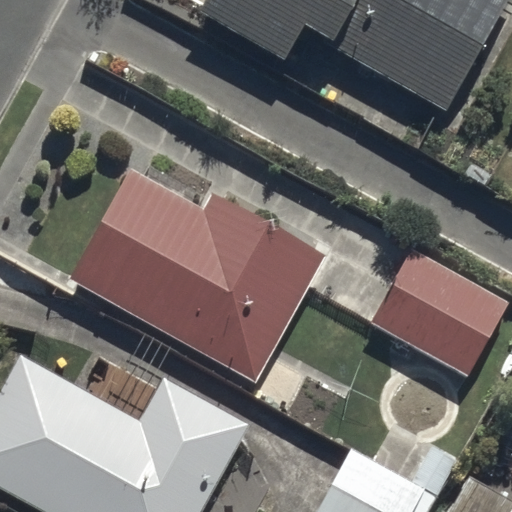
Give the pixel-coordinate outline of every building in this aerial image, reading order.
[(443,112),(508,0),(197,0),(193,9),(283,61),(301,30),(443,112)] [(68,279),(255,383),(324,261),(136,157),(68,279)] [(405,246),(362,323),(465,380),(508,303),(405,246)] [(0,383),(0,489),(40,511),(200,511),(250,425),(162,376),(137,420),(18,353),(0,383)] [(347,449),(312,511),(411,511),(423,491),(347,449)] [(511,511),(511,494),(473,473),(450,511),(511,511)]
